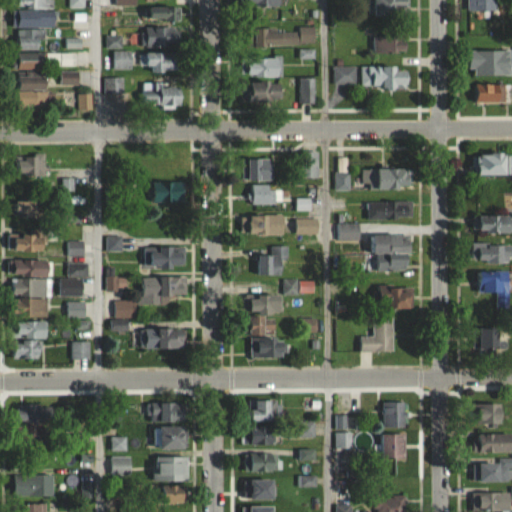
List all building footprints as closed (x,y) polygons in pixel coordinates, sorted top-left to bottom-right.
[(14,0),(14,8),(53,9),(53,0),(14,0)] [(68,0),(69,8),(84,8),(84,0),(68,0)] [(367,0),(408,0),(408,14),(368,15),(367,0)] [(465,0),(489,0),(489,13),(465,12),(465,0)] [(176,19),(176,7),(148,7),(148,19),(176,19)] [(54,27),(54,11),(15,11),(15,27),(54,27)] [(179,46),(179,27),(145,27),(145,46),(179,46)] [(254,29),(255,46),(313,45),(313,27),(254,29)] [(42,50),(42,29),(16,29),(16,50),(42,50)] [(121,35),(105,35),(105,48),(121,48),(121,35)] [(406,53),(406,35),(373,35),(373,53),(406,53)] [(465,49),(509,49),(509,80),(465,80),(465,49)] [(131,69),(131,51),(112,51),(112,69),(131,69)] [(80,68),(80,53),(17,53),(17,68),(80,68)] [(180,71),(180,53),(138,53),(138,66),(149,66),(149,71),(180,71)] [(280,76),(280,57),(248,57),(248,76),(280,76)] [(335,58),(336,85),(357,85),(356,66),(343,67),(343,58),(335,58)] [(360,67),(360,86),(370,86),(371,93),(392,92),(392,87),(402,87),(402,71),(392,71),(392,66),(360,67)] [(58,72),(58,85),(78,85),(78,72),(58,72)] [(47,89),(47,73),(17,73),(17,89),(47,89)] [(102,95),(124,95),(124,77),(102,77),(102,95)] [(250,81),(250,101),(281,101),(281,81),(250,81)] [(182,106),(182,83),(141,83),(141,106),(182,106)] [(469,84),(510,83),(510,103),(470,103),(469,84)] [(18,108),(56,108),(56,107),(71,107),(71,92),(56,92),(18,92),(18,108)] [(76,93),(76,110),(89,110),(89,93),(76,93)] [(316,150),(299,150),(299,177),(316,177),(316,150)] [(472,152),(500,152),(501,178),(473,179),(472,152)] [(19,176),(44,176),(44,154),(19,154),(19,176)] [(272,179),(272,158),(248,158),(248,179),(272,179)] [(369,167),(369,188),(409,188),(409,167),(369,167)] [(347,189),(347,171),(334,171),(334,189),(347,189)] [(148,181),(149,204),(187,203),(187,181),(148,181)] [(275,204),(275,183),(250,183),(250,204),(275,204)] [(45,197),(11,197),(11,218),(45,218),(45,197)] [(410,219),(410,201),(365,201),(365,219),(410,219)] [(283,234),(283,214),(250,214),(250,234),(283,234)] [(471,214),(507,214),(507,235),(471,235),(471,214)] [(316,219),(294,219),(294,233),(316,233),(316,219)] [(358,223),(336,223),(336,240),(358,240),(358,223)] [(45,251),(46,231),(7,229),(6,249),(45,251)] [(369,253),(374,253),(374,271),(410,271),(410,235),(369,235),(369,253)] [(467,242),(491,242),(491,246),(509,245),(509,267),(467,267),(467,242)] [(267,253),(256,253),(256,275),(285,275),(285,245),(267,245),(267,253)] [(184,246),(142,246),(142,267),(184,267),(184,246)] [(10,276),(10,296),(29,296),(28,316),(46,316),(47,298),(49,298),(49,259),(6,259),(6,276),(10,276)] [(474,272),(511,271),(511,303),(494,303),(494,294),(474,294),(474,272)] [(186,276),(143,276),(143,307),(170,307),(170,296),(186,296),(186,276)] [(58,278),(58,296),(83,296),(83,278),(58,278)] [(294,280),(281,281),(282,294),(296,292),(294,280)] [(412,287),(376,287),(376,309),(412,309),(412,287)] [(251,357),(284,356),(283,336),(275,336),(275,315),(281,315),(280,295),(249,296),(251,357)] [(127,330),(127,317),(135,317),(135,300),(113,300),(113,330),(127,330)] [(84,302),(66,302),(66,317),(84,317),(84,302)] [(392,351),(392,317),(373,317),(373,337),(359,337),(359,351),(392,351)] [(88,329),(88,320),(76,320),(76,329),(88,329)] [(14,337),(47,337),(47,321),(14,321),(14,337)] [(471,327),(496,327),(496,358),(471,358),(471,327)] [(139,328),(139,348),(185,348),(185,328),(139,328)] [(41,340),(13,340),(13,358),(41,358),(41,340)] [(89,341),(71,341),(71,358),(89,358),(89,341)] [(248,400),(248,421),(278,421),(278,400),(248,400)] [(405,428),(405,401),(382,401),(382,428),(405,428)] [(151,402),(151,422),(187,422),(187,402),(151,402)] [(503,423),(503,403),(477,403),(477,423),(503,423)] [(22,424),(57,424),(57,406),(22,406),(22,424)] [(313,437),(313,421),(297,421),(297,437),(313,437)] [(187,426),(160,426),(160,449),(187,449),(187,426)] [(243,427),(243,444),(275,444),(275,427),(243,427)] [(335,432),(335,447),(349,447),(349,432),(335,432)] [(404,460),(404,433),(382,433),(382,460),(404,460)] [(511,451),(511,433),(479,433),(479,452),(511,451)] [(277,470),(277,453),(250,453),(250,470),(277,470)] [(110,457),(110,475),(130,475),(130,457),(110,457)] [(154,457),(154,481),(186,481),(186,457),(154,457)] [(511,481),(511,459),(472,460),(472,482),(511,481)] [(14,474),(14,496),(53,496),(53,474),(14,474)] [(300,485),(314,485),(314,476),(300,476),(300,485)] [(275,479),(250,478),(250,498),(274,499),(275,479)] [(186,501),(186,489),(160,489),(160,501),(186,501)] [(511,511),(511,493),(479,493),(479,511),(511,511)] [(375,511),(405,511),(406,494),(376,494),(375,511)] [(46,511),(47,503),(22,503),(21,511),(46,511)]
